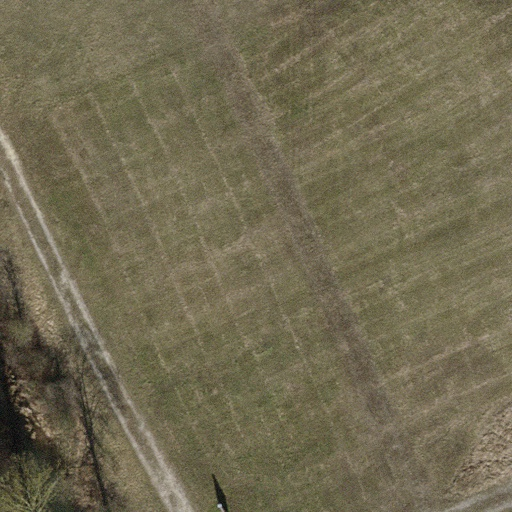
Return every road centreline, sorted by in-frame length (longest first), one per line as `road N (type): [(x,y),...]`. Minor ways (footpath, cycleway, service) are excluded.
road 1 (track): [(437,511),(199,0)]
road 2 (track): [(0,135),(184,511)]
